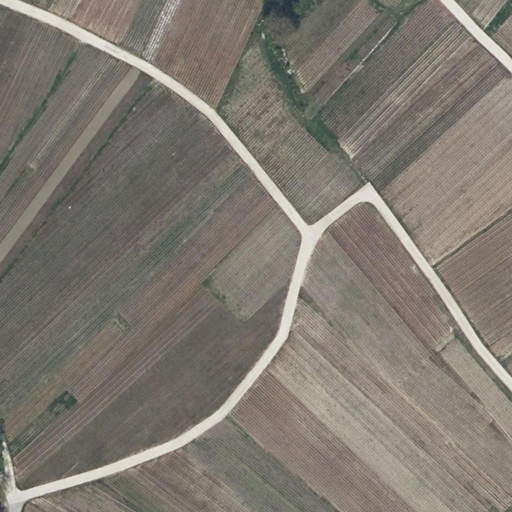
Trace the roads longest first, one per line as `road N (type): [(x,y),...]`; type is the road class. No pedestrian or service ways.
road 1 (track): [(5,0),(161,73),(210,112),(307,230),(289,315),(269,361),(197,437),(107,474),(19,495)]
road 2 (track): [(307,230),(366,192),(511,385)]
